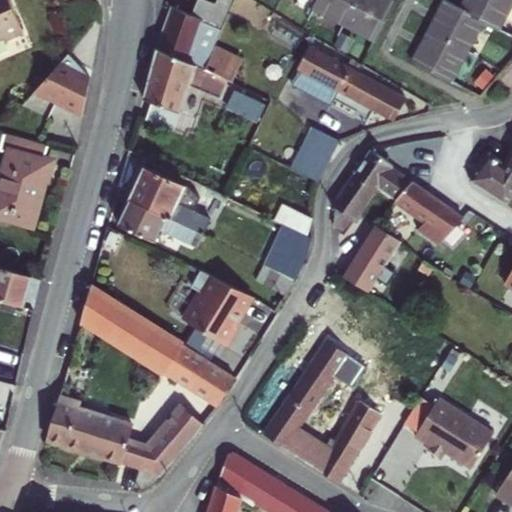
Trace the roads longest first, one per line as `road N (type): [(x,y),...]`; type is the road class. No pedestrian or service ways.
road 1 (residential): [(8,493),(116,87),(128,0)]
road 2 (residential): [(222,423),(311,280),(326,187),(348,148),(380,132),(511,103)]
road 3 (residential): [(8,493),(141,501),(178,485)]
road 4 (residential): [(366,511),(222,423)]
